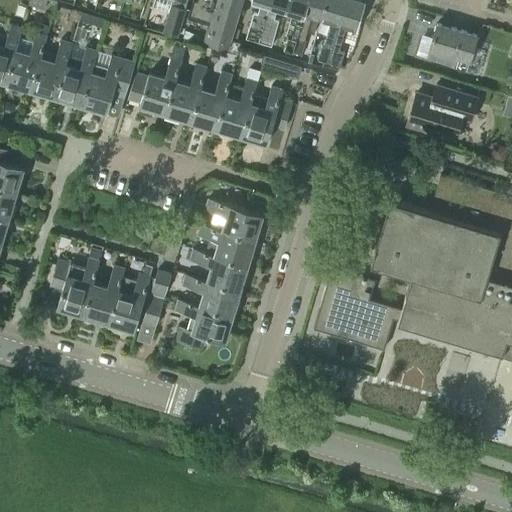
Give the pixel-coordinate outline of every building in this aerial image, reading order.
[(226,49),(241,0),(196,0),(195,5),(191,4),(188,15),(208,21),(202,42),(226,49)] [(258,41),(270,0),(260,0),(257,13),(253,12),(245,37),(258,41)] [(287,8),(289,0),(270,0),(258,41),(271,45),(276,29),(270,27),(276,4),(287,8)] [(288,33),(283,48),(291,51),(307,0),(289,0),(287,8),(292,9),(285,32),(288,33)] [(321,18),(326,0),(307,0),(291,51),(301,53),(306,38),(304,38),(311,15),(321,18)] [(326,0),(321,18),(330,21),(323,44),(322,43),(317,59),(326,62),(344,0),(326,0)] [(363,0),(344,0),(326,62),(339,66),(344,50),(339,48),(346,26),(356,29),(364,0),(363,0)] [(61,4),(58,11),(67,14),(69,7),(61,4)] [(163,32),(176,36),(184,7),(171,4),(163,32)] [(91,23),(102,27),(104,20),(93,16),(91,23)] [(421,38),(417,53),(427,56),(429,48),(460,57),(457,67),(465,70),(468,59),(469,60),(477,34),(437,22),(431,41),(421,38)] [(0,79),(5,81),(15,47),(19,35),(21,26),(11,23),(7,36),(0,33),(0,79)] [(185,29),(183,36),(191,39),(193,31),(185,29)] [(40,55),(46,34),(35,30),(33,39),(19,35),(15,47),(5,81),(30,88),(40,55)] [(40,55),(30,88),(55,96),(65,62),(66,62),(72,41),(61,38),(54,59),(40,55)] [(65,62),(55,96),(81,103),(91,70),(93,62),(97,49),(86,45),(82,59),(68,55),(66,62),(65,62)] [(174,79),(175,80),(184,48),(173,45),(164,76),(148,72),(148,74),(136,71),(128,97),(140,100),(138,105),(164,112),(174,79)] [(91,70),(81,103),(106,111),(112,92),(124,95),(131,69),(134,59),(122,56),(111,53),(107,66),(93,62),(91,70)] [(298,64),(287,61),(264,54),(260,65),(294,76),(298,64)] [(174,79),(164,112),(189,120),(199,87),(206,65),(195,62),(189,84),(175,80),(174,79)] [(224,95),(215,128),(239,135),(249,102),(259,69),(249,66),(239,99),(225,95),(224,95)] [(199,87),(189,120),(215,128),(224,95),(225,95),(231,73),(220,70),(214,91),(199,87)] [(407,123),(454,137),(460,117),(469,120),(477,95),(436,83),(435,84),(441,86),(438,95),(436,94),(433,96),(416,91),(407,123)] [(264,106),(249,102),(239,135),(265,143),(271,123),(284,127),(291,101),(279,98),(282,88),(270,85),(264,106)] [(491,152),(490,155),(492,156),(499,159),(502,159),(503,159),(504,158),(504,157),(505,155),(505,154),(506,154),(506,153),(506,152),(507,150),(508,141),(507,140),(506,140),(503,139),(501,138),(500,138),(499,139),(498,141),(497,142),(495,143),(494,144),(493,147),(492,147),(492,148),(492,150),(492,151),(491,152)] [(0,187),(16,192),(24,167),(4,161),(8,148),(0,145),(0,187)] [(429,211),(389,199),(370,263),(411,275),(401,307),(369,297),(374,278),(331,265),(313,327),(383,348),(392,317),(398,318),(397,322),(502,353),(503,349),(511,351),(511,384),(511,386),(511,296),(510,296),(511,288),(511,196),(440,175),(429,211)] [(0,187),(0,214),(9,217),(16,192),(0,187)] [(221,230),(255,239),(262,214),(207,198),(204,209),(225,215),(221,229),(221,230)] [(0,241),(1,242),(9,217),(0,214),(0,241)] [(213,255),(247,265),(255,239),(221,230),(221,229),(200,223),(196,234),(218,240),(214,254),(213,255)] [(206,280),(240,290),(247,265),(213,255),(214,254),(192,248),(189,259),(210,265),(206,279),(206,280)] [(92,281),(93,281),(99,259),(88,256),(85,266),(58,258),(50,283),(63,287),(57,307),(82,315),(92,281)] [(92,281),(82,315),(108,322),(118,288),(118,289),(122,275),(125,267),(114,264),(107,285),(93,281),(92,281)] [(158,268),(153,286),(151,294),(163,297),(171,272),(158,268)] [(133,330),(137,317),(147,285),(150,274),(139,271),(137,280),(122,275),(118,289),(118,288),(108,322),(133,330)] [(198,305),(232,315),(240,290),(206,280),(206,279),(185,273),(182,284),(203,290),(199,304),(198,305)] [(156,322),(163,297),(151,294),(153,286),(147,285),(137,317),(156,322)] [(198,305),(199,304),(177,298),(174,309),(195,316),(191,330),(179,326),(175,340),(201,347),(205,335),(225,340),(232,315),(198,305)]
